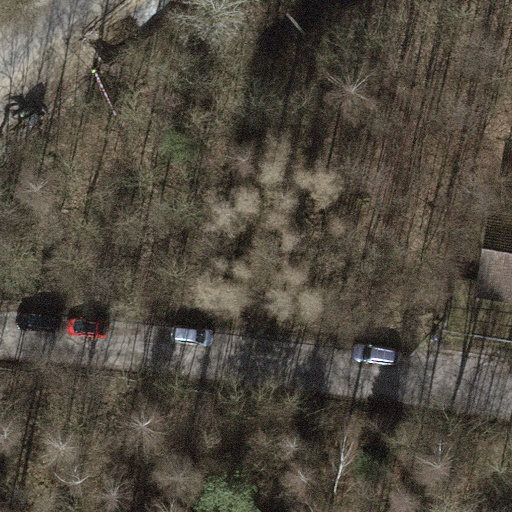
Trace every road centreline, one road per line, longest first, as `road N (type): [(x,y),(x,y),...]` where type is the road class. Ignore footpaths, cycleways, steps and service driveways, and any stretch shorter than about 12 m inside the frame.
road 1 (unclassified): [(511,411),(0,346)]
road 2 (residential): [(96,0),(0,79)]
